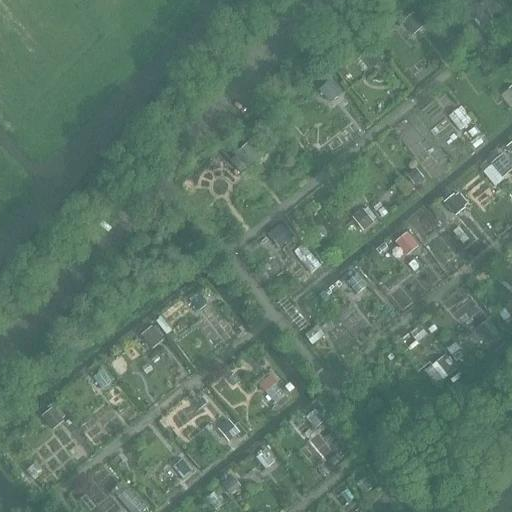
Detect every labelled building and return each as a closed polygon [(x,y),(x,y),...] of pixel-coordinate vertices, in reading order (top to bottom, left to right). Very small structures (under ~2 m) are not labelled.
[(407,48),(421,35),(408,21),(394,34),(407,48)] [(344,99),(331,83),(309,101),(322,117),(344,99)] [(360,252),(386,227),(370,210),(344,235),(360,252)] [(399,275),(426,251),(410,233),(383,258),(399,275)] [(148,361),(171,340),(155,323),(133,344),(148,361)] [(438,398),(461,377),(445,361),(422,382),(438,398)] [(264,425),(287,404),(272,387),(249,409),(264,425)] [(51,408),(40,416),(51,430),(62,421),(60,419),(53,410),(51,408)] [(356,455),(345,440),(331,450),(343,465),(356,455)] [(259,484),(282,463),(267,446),(244,467),(259,484)] [(172,500),(195,479),(180,462),(157,483),(172,500)]
